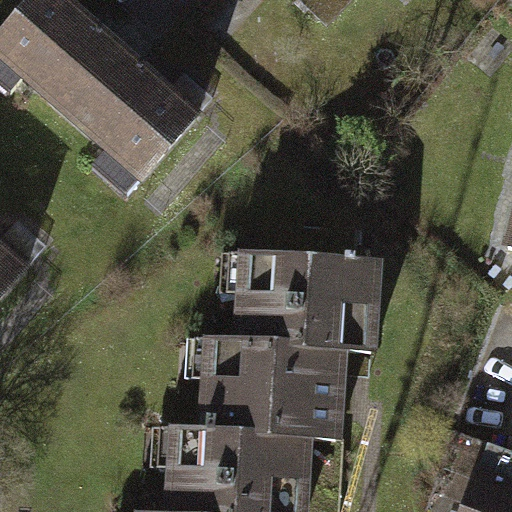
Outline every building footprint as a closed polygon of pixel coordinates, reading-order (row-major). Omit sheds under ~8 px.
[(74,0),(30,0),(0,38),(0,54),(157,187),(216,118),(74,0)] [(0,298),(24,270),(0,248),(0,298)] [(212,343),(203,437),(318,448),(341,450),(347,373),(347,361),(374,363),(378,264),(248,257),(244,346),(212,343)] [(511,511),(511,456),(459,434),(430,511),(511,511)] [(314,511),(318,448),(203,437),(177,435),(172,511),(314,511)]
